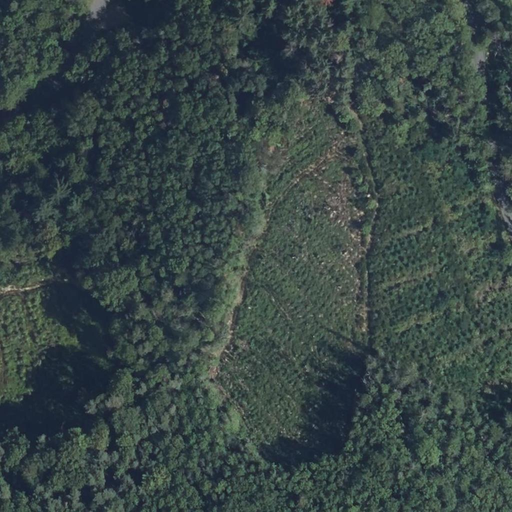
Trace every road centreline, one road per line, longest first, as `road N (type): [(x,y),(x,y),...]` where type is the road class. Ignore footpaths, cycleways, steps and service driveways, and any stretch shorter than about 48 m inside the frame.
road 1 (secondary): [(511,216),(471,0)]
road 2 (secondary): [(103,0),(63,82),(34,105),(0,114)]
